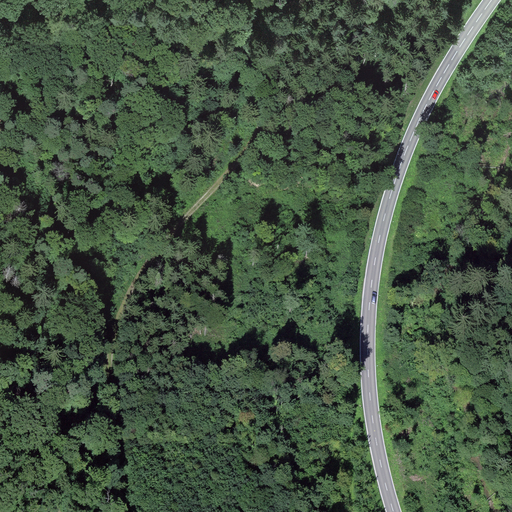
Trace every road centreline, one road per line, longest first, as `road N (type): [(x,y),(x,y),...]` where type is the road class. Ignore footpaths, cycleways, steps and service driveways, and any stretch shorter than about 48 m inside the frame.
road 1 (tertiary): [(393,511),(366,354),(375,253),(416,125),(493,0)]
road 2 (track): [(124,511),(109,357),(116,323),(159,246),(243,153)]
road 3 (track): [(285,0),(262,119),(243,153)]
road 4 (track): [(511,319),(501,351),(511,438)]
